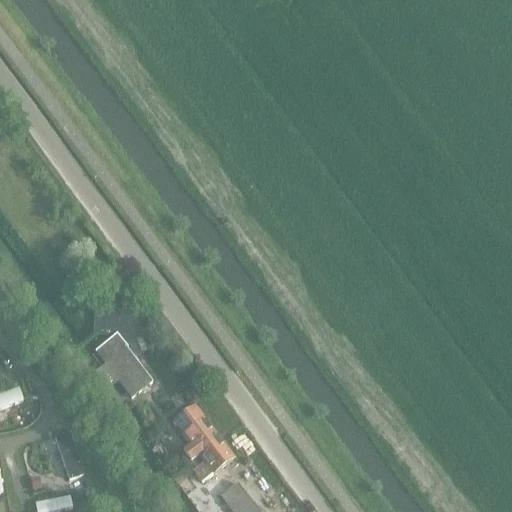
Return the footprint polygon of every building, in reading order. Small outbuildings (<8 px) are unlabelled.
[(96,310),(96,332),(119,332),(119,309),(96,310)] [(127,350),(116,337),(95,354),(132,400),(152,385),(126,351),(127,350)] [(6,391),(0,391),(0,407),(9,406),(6,391)] [(187,459),(191,464),(220,442),(194,409),(173,425),(181,437),(182,436),(188,445),(176,454),(182,462),(187,459)] [(70,432),(54,437),(70,480),(86,474),(70,432)] [(234,461),(220,442),(191,464),(196,471),(193,473),(202,485),(234,461)] [(39,480),(31,482),(34,494),(42,492),(39,480)] [(257,511),(237,485),(221,498),(231,511),(257,511)] [(72,495),(36,503),(38,511),(55,511),(74,508),(72,495)]
